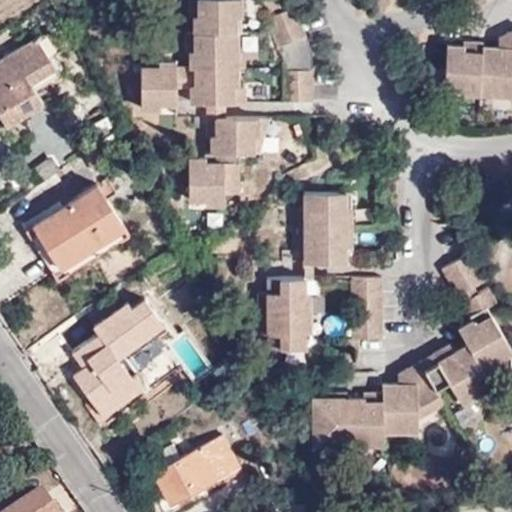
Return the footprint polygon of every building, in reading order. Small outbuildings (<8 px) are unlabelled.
[(199,0),(199,11),(208,11),(208,17),(204,17),(204,18),(204,34),(195,34),(195,46),(204,46),(204,52),(200,52),(200,53),(200,69),(186,70),(186,81),(195,81),(195,87),(191,87),(191,88),(191,105),(233,104),(233,88),(237,88),(237,69),(232,69),(232,53),(237,53),(236,18),(241,18),(240,0),(199,0)] [(302,36),(295,10),(274,15),(280,41),(302,36)] [(447,46),(444,89),(460,90),(460,95),(479,96),(479,91),(494,92),(495,97),(511,98),(511,32),(507,35),(506,50),(499,49),(483,48),(483,44),(471,44),(471,52),(464,52),(464,48),(463,48),(447,46)] [(499,39),(499,49),(506,50),(507,35),(499,39)] [(43,104),(35,90),(25,74),(50,59),(37,38),(0,61),(0,117),(6,128),(43,104)] [(243,53),(237,53),(232,53),(232,69),(237,69),(243,69),(243,53)] [(25,74),(35,90),(62,73),(62,68),(55,56),(50,59),(25,74)] [(176,104),(176,88),(176,70),(176,63),(159,63),(159,68),(153,68),(153,59),(141,59),(142,111),(160,110),(161,104),(176,104)] [(311,100),(312,68),(281,68),(281,100),(311,100)] [(176,88),(186,89),(186,81),(186,70),(176,70),(176,88)] [(244,78),(245,98),(258,97),(257,78),(244,78)] [(244,88),(237,88),(233,88),(233,104),(244,104),(244,88)] [(269,118),(258,119),(258,138),(253,138),(254,153),(258,153),(269,118)] [(207,119),(208,131),(216,131),(216,138),(212,137),(212,138),(212,155),(212,162),(206,161),(206,158),(205,158),(189,158),(190,201),(206,201),(206,206),(225,206),(225,193),(240,193),(239,154),(254,153),(253,138),(258,138),(258,119),(207,119)] [(112,157),(103,145),(85,158),(94,170),(112,157)] [(106,178),(97,183),(107,199),(116,194),(106,178)] [(107,199),(97,183),(34,224),(60,266),(123,225),(107,199)] [(304,263),(313,262),(346,262),(346,247),(351,247),(351,209),(346,208),(345,192),(304,193),(304,209),(304,211),(308,210),(308,216),(300,216),(299,240),(308,240),(309,245),(304,246),(304,247),(304,263)] [(442,269),(458,297),(473,288),(484,282),(468,255),(442,269)] [(304,263),(305,279),(313,279),(313,262),(304,263)] [(382,339),(381,278),(351,278),(352,339),(382,339)] [(305,295),(305,279),(267,280),(267,296),(267,304),(259,303),(260,327),(268,327),(268,334),(268,350),(306,350),(305,333),(305,295)] [(473,288),(458,297),(461,303),(477,295),(473,288)] [(477,295),(461,303),(469,318),(475,314),(480,322),(475,326),(473,321),(472,322),(458,329),(468,346),(454,354),(448,357),(443,350),(405,372),(405,386),(399,386),(382,386),(383,394),(371,394),(371,403),(365,402),(364,399),(348,399),(348,394),(336,395),(336,403),(330,404),(330,399),(329,399),(312,400),(313,442),(329,441),(329,447),(349,446),(348,441),(364,440),(364,445),(383,445),(383,428),(399,428),(399,433),(418,433),(418,417),(421,417),(443,405),(435,390),(448,383),(460,404),(476,395),(474,390),(488,382),(484,375),(479,366),(492,358),(495,363),(511,354),(486,309),(495,303),(488,289),(477,295)] [(115,392),(122,400),(142,386),(148,393),(177,371),(161,347),(178,334),(149,294),(132,306),(127,302),(95,326),(98,332),(82,343),(80,345),(90,360),(81,367),(73,373),(96,405),(115,392)] [(475,314),(469,318),(472,322),(473,321),(475,326),(480,322),(475,314)] [(80,345),(82,343),(80,342),(68,350),(81,367),(90,360),(80,345)] [(448,357),(454,354),(449,346),(443,350),(448,357)] [(484,375),(511,354),(495,363),(492,358),(479,366),(484,375)] [(490,387),(488,382),(474,390),(476,395),(490,387)] [(123,402),(122,400),(115,392),(96,405),(104,416),(123,402)] [(180,461),(150,476),(147,478),(157,497),(165,494),(172,506),(221,478),(224,482),(235,476),(233,472),(240,468),(223,439),(180,461)] [(144,467),(150,476),(180,461),(174,448),(151,460),(153,463),(144,467)] [(55,511),(42,493),(11,511),(55,511)]
